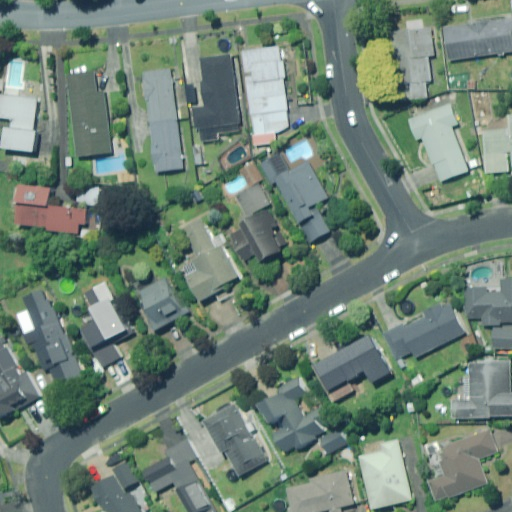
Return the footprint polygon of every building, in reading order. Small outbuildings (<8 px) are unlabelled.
[(450,63),(499,56),(499,60),(508,59),(508,55),(511,54),(511,19),(446,28),(450,63)] [(433,20),(393,26),(403,87),(436,82),(432,57),(439,56),(433,20)] [(286,79),(282,49),(244,54),(256,137),(292,132),(284,79),(286,79)] [(242,125),(232,54),(200,58),(207,108),(193,110),(196,131),(242,125)] [(147,104),(149,104),(157,174),(184,171),(173,70),(144,74),(146,93),(147,104)] [(98,94),(95,74),(69,77),(79,159),(113,155),(105,93),(98,94)] [(39,101),(3,98),(1,119),(16,121),(15,130),(9,129),(7,150),(38,153),(40,133),(36,133),(39,101)] [(460,125),(453,106),(412,121),(419,141),(425,139),(441,184),(471,173),(454,127),(460,125)] [(511,169),(511,168),(511,117),(511,118),(511,125),(511,130),(485,133),(488,175),(511,173),(511,169)] [(333,233),(321,212),(318,207),(331,200),(316,174),(308,160),(305,161),(303,158),(289,166),(283,154),(262,166),(274,186),(280,183),(315,243),(333,233)] [(238,199),(247,215),(241,219),(249,234),(235,241),(240,250),(242,254),(255,247),(266,265),(287,253),(272,227),(278,223),(269,207),(272,205),(261,185),(238,199)] [(81,203),(56,201),(57,189),(23,187),(19,227),(54,230),(53,233),(81,235),(82,226),(89,226),(91,209),(101,210),(102,190),(82,188),(81,203)] [(219,249),(202,220),(175,235),(185,251),(194,246),(201,259),(195,263),(200,272),(189,278),(203,302),(242,279),(223,246),(219,249)] [(188,316),(166,279),(141,293),(153,316),(149,319),(157,333),(170,326),(188,316)] [(503,324),(511,324),(511,279),(504,279),(503,293),(490,293),(490,290),(468,290),(467,320),(485,320),(485,327),(496,327),(496,351),(511,351),(511,330),(503,330),(503,328),(503,324)] [(100,365),(142,342),(107,280),(81,295),(97,324),(82,332),(100,365)] [(85,379),(44,290),(22,300),(28,312),(20,315),(50,380),(54,378),(59,391),(85,379)] [(468,335),(454,307),(401,333),(398,328),(385,334),(399,362),(416,354),(418,360),(468,335)] [(396,374),(374,336),(318,368),(334,394),(370,373),(377,385),(396,374)] [(23,375),(2,339),(0,339),(0,417),(2,422),(42,398),(27,373),(23,375)] [(511,362),(473,364),(474,401),(454,401),(455,421),(511,418),(511,362)] [(311,394),(302,378),(279,390),(282,396),(263,406),(289,454),(299,448),(301,451),(321,440),(319,436),(327,431),(317,413),(307,418),(298,401),(311,394)] [(269,464),(239,406),(209,422),(226,456),(229,454),(242,478),(269,464)] [(351,445),(344,430),(322,440),(330,455),(351,445)] [(501,454),(493,430),(442,447),(447,462),(443,464),(447,478),(432,482),(439,503),(491,486),(483,460),(501,454)] [(197,460),(187,441),(169,451),(173,458),(146,473),(158,494),(176,484),(190,511),(209,511),(216,508),(192,463),(197,460)] [(414,502),(400,442),(384,445),(385,453),(362,459),(374,511),(414,502)] [(140,484),(130,467),(92,489),(105,511),(106,510),(107,511),(143,511),(130,490),(140,484)] [(357,506),(348,472),(313,480),(314,485),(290,491),(295,508),(292,509),(292,511),(343,511),(343,509),(357,506)]
